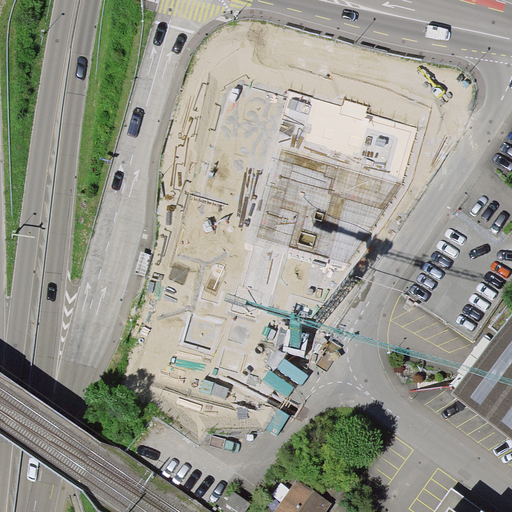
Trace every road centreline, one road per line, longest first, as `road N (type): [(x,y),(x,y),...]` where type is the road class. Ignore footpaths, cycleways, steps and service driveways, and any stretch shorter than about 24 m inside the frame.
road 1 (residential): [(511,499),(374,398),(350,367),(348,344),(367,301),(511,77)]
road 2 (primary): [(36,511),(180,0)]
road 3 (trunk): [(33,511),(90,0)]
road 4 (trunk): [(66,0),(0,432)]
road 5 (primary): [(299,0),(420,29),(511,38)]
